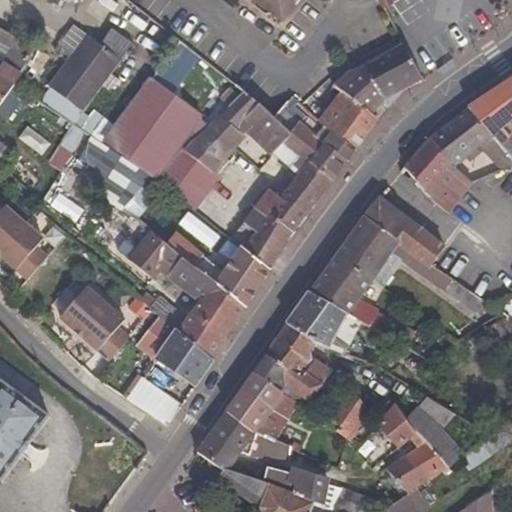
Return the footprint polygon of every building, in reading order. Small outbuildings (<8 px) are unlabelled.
[(242,0),(273,29),(297,0),(242,0)] [(46,86),(50,89),(40,100),(75,125),(122,62),(73,25),(57,46),(70,56),(46,86)] [(0,106),(15,85),(36,51),(0,29),(0,106)] [(400,44),(358,65),(378,100),(382,107),(396,90),(400,91),(419,80),(400,44)] [(367,114),(378,100),(358,65),(342,74),(329,85),(333,88),(338,92),(367,114)] [(511,72),(496,83),(498,85),(468,106),(511,159),(511,72)] [(242,94),(209,126),(149,80),(102,144),(148,178),(163,188),(195,211),(220,181),(214,176),(247,137),(270,158),(280,144),(306,165),(323,143),(316,136),(299,122),(291,132),(270,116),(242,94)] [(367,114),(338,92),(328,104),(331,109),(326,116),(321,112),(315,121),(323,127),(350,150),(373,119),(367,114)] [(479,148),(501,171),(511,162),(511,159),(468,106),(431,136),(403,167),(421,190),(447,215),(471,184),(454,169),(479,148)] [(83,128),(100,140),(111,124),(95,112),(83,128)] [(43,158),(53,145),(29,125),(18,138),(43,158)] [(50,164),(64,173),(86,134),(72,126),(50,164)] [(353,154),(350,150),(323,127),(316,136),(323,143),(306,165),(330,185),(353,154)] [(123,174),(106,197),(123,210),(148,178),(102,144),(93,138),(86,148),(123,174)] [(0,167),(12,153),(0,142),(0,167)] [(311,209),(330,185),(306,165),(279,198),(268,189),(242,223),(256,234),(244,249),(270,270),(276,261),(293,235),(311,209)] [(163,188),(148,178),(123,210),(137,221),(163,188)] [(65,209),(69,195),(50,191),(47,204),(65,209)] [(378,197),(363,217),(430,267),(444,248),(378,197)] [(5,207),(0,212),(0,256),(16,270),(43,240),(5,207)] [(451,281),(430,267),(363,217),(336,255),(371,282),(391,257),(401,263),(443,292),(451,281)] [(103,239),(107,234),(92,220),(79,233),(91,245),(99,235),(103,239)] [(240,246),(221,269),(162,223),(153,234),(245,309),(271,271),(270,270),(244,249),(240,246)] [(244,249),(256,234),(242,223),(230,239),(240,246),(244,249)] [(150,232),(145,228),(142,232),(147,236),(150,232)] [(150,232),(147,236),(136,250),(126,242),(115,254),(148,282),(157,270),(197,303),(181,325),(170,314),(174,309),(158,293),(153,300),(146,293),(140,299),(148,306),(154,311),(177,331),(212,360),(218,350),(231,329),(245,309),(153,234),(150,232)] [(347,315),(371,282),(336,255),(308,293),(347,315)] [(383,289),(401,263),(391,257),(371,282),(383,289)] [(487,306),(451,281),(443,292),(479,317),(487,306)] [(86,288),(58,318),(96,353),(124,323),(86,288)] [(328,349),(347,315),(308,293),(286,325),(317,343),(328,349)] [(153,311),(139,299),(129,310),(142,323),(153,311)] [(366,311),(359,322),(392,339),(397,329),(366,311)] [(359,322),(347,315),(328,349),(343,355),(359,322)] [(308,356),(317,343),(286,325),(265,355),(294,376),(300,369),(322,385),(330,372),(308,356)] [(214,362),(212,360),(177,331),(155,361),(195,388),(214,362)] [(480,334),(465,343),(472,355),(487,347),(480,334)] [(265,355),(252,373),(282,393),(286,387),(308,404),(322,385),(300,369),(294,376),(265,355)] [(270,409),(282,393),(252,373),(241,389),(270,409)] [(0,480),(0,481),(48,417),(2,383),(0,385),(0,480)] [(261,421),(270,409),(241,389),(227,411),(254,431),(261,421)] [(168,427),(180,410),(153,390),(139,408),(162,424),(168,427)] [(372,411),(351,391),(337,412),(330,423),(337,427),(334,431),(345,440),(350,443),(372,411)] [(455,415),(426,399),(405,421),(415,434),(447,469),(466,456),(442,429),(455,415)] [(389,456),(409,439),(415,434),(405,421),(394,406),(381,422),(379,424),(388,435),(380,444),(389,456)] [(321,418),(330,423),(337,412),(332,409),(329,414),(325,411),(321,418)] [(236,456),(254,431),(227,411),(197,453),(208,461),(223,472),(225,470),(236,456)] [(261,421),(254,431),(264,436),(271,428),(261,421)] [(278,443),(292,450),(301,454),(311,434),(288,423),(278,443)] [(236,456),(285,461),(292,450),(278,443),(264,436),(254,431),(236,456)] [(418,450),(404,460),(426,484),(447,469),(415,434),(409,439),(418,450)] [(404,460),(387,471),(391,476),(408,496),(416,491),(426,484),(404,460)] [(270,486),(262,483),(231,472),(225,470),(223,472),(208,461),(202,470),(259,509),(270,486)] [(315,504),(323,507),(330,481),(291,467),(289,475),(267,469),(262,483),(270,486),(315,504)] [(408,496),(391,476),(387,480),(403,499),(408,496)] [(190,482),(183,477),(178,485),(185,490),(190,482)] [(426,511),(430,510),(416,491),(408,496),(403,499),(383,511),(331,511),(330,511),(314,507),(315,504),(270,486),(259,509),(260,511),(426,511)] [(369,499),(337,488),(330,511),(331,511),(358,511),(365,506),(369,499)] [(491,511),(491,491),(461,511),(491,511)]
